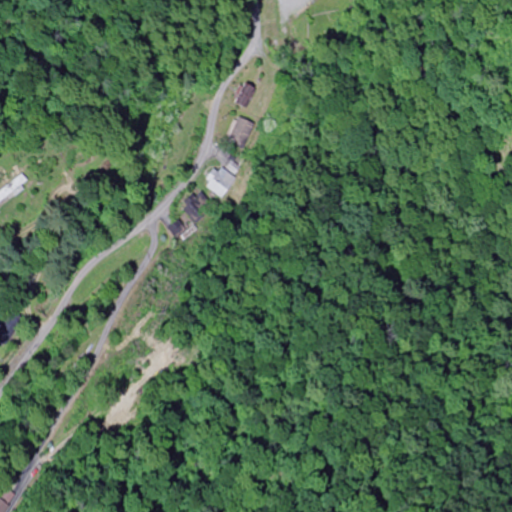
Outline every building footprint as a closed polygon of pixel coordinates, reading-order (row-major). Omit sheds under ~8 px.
[(253,89),(241,82),(230,103),(242,109),(253,89)] [(223,139),(236,148),(251,128),(239,119),(223,139)] [(217,199),(232,182),(214,167),(199,185),(217,199)] [(211,207),(195,192),(179,210),(195,225),(211,207)] [(187,229),(178,220),(166,232),(175,241),(187,229)]
